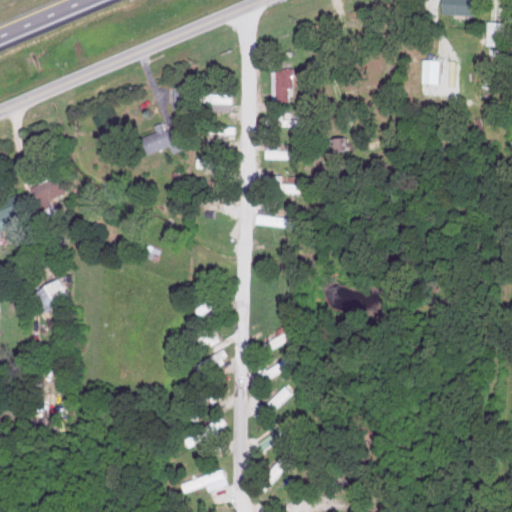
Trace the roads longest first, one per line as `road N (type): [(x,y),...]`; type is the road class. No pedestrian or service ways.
road 1 (residential): [(242,511),(244,10)]
road 2 (residential): [(0,112),(267,0)]
